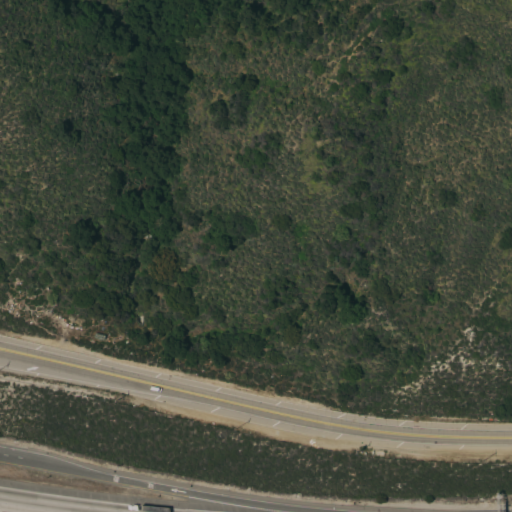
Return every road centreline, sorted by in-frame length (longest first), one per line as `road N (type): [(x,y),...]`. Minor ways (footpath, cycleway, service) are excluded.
road 1 (primary): [(315,424),(0,341)]
road 2 (primary): [(0,359),(244,416),(315,424)]
road 3 (motorway): [(285,511),(0,456)]
road 4 (primary): [(315,424),(393,436),(511,438)]
